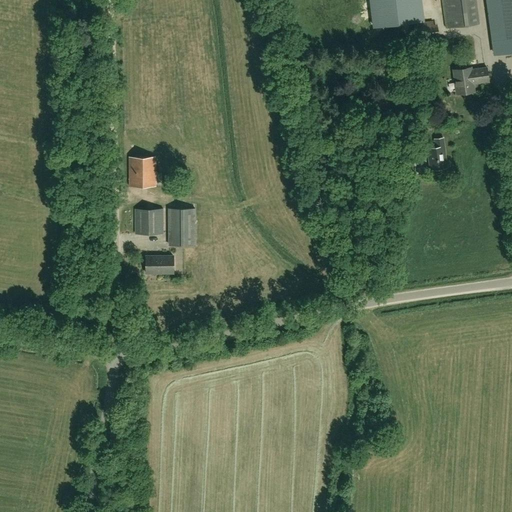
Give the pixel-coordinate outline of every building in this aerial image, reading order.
[(368,0),(371,25),(420,20),(417,0),(368,0)] [(441,0),(446,27),(478,23),(474,0),(441,0)] [(511,0),(488,0),(496,53),(511,50),(511,0)] [(436,41),(436,37),(439,37),(437,24),(433,24),(433,21),(413,23),(416,41),(419,41),(419,42),(436,41)] [(473,83),(489,81),(487,68),(471,70),(470,68),(453,70),(457,94),(474,91),(473,83)] [(430,170),(445,167),(444,160),(446,159),(443,138),(434,139),(436,147),(431,148),(431,145),(422,146),(423,156),(428,156),(430,170)] [(129,186),(155,186),(155,157),(129,157),(129,186)] [(196,208),(168,208),(168,245),(196,245),(196,208)] [(135,234),(163,233),(163,209),(135,209),(135,234)] [(146,273),(173,273),(173,256),(145,256),(146,273)]
